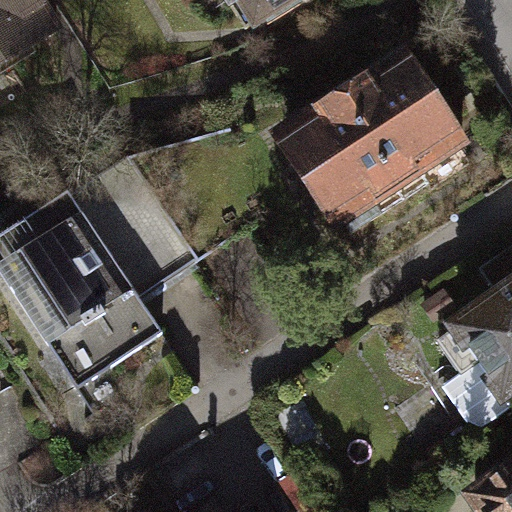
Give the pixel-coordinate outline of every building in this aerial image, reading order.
[(0,0),(0,76),(57,38),(30,0),(0,0)] [(227,0),(231,5),(238,0),(253,22),(262,17),(268,26),(301,4),(298,0),(227,0)] [(419,60),(282,148),(344,245),(482,157),(419,60)] [(139,168),(0,255),(0,271),(84,404),(176,346),(150,305),(204,271),(139,168)] [(444,335),(433,343),(460,383),(442,396),(476,441),(504,421),(511,415),(511,253),(483,274),(500,295),(444,335)] [(511,511),(511,478),(469,508),(471,511),(511,511)]
